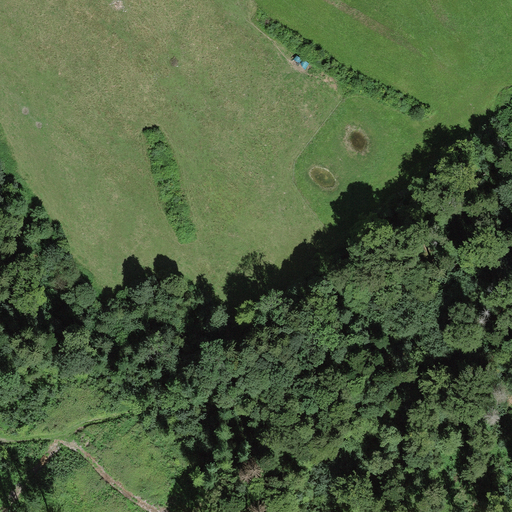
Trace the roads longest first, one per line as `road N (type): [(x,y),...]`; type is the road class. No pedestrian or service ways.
road 1 (track): [(0,442),(59,438),(86,421),(193,403),(366,384)]
road 2 (track): [(159,511),(132,500),(90,456),(59,438)]
